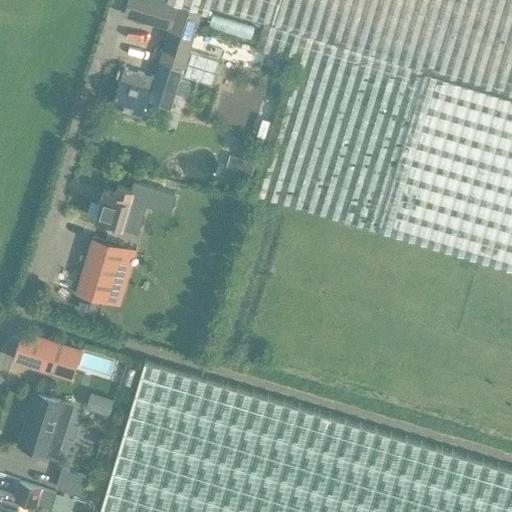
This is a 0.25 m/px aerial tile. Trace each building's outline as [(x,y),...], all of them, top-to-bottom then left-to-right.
[(125,64),(113,102),(129,107),(128,112),(141,116),(147,96),(172,104),(176,91),(186,95),(189,82),(179,79),(181,75),(188,50),(195,29),(201,11),(196,9),(169,1),(166,0),(129,0),(126,12),(170,26),(155,73),(125,64)] [(166,0),(169,1),(196,9),(199,0),(166,0)] [(511,0),(199,0),(196,9),(201,11),(208,13),(210,6),(265,23),(256,51),(260,52),(292,62),(286,80),(252,193),(331,217),(374,230),(375,228),(511,268),(511,0)] [(213,11),(208,25),(250,38),(255,25),(213,11)] [(254,70),(286,80),(292,62),(260,52),(254,70)] [(122,225),(134,187),(119,182),(116,189),(104,186),(95,216),(122,225)] [(75,291),(108,300),(120,304),(137,249),(92,236),(75,291)] [(71,376),(80,347),(20,327),(10,357),(71,376)] [(511,511),(511,467),(145,358),(98,511),(511,511)] [(34,391),(18,443),(47,452),(52,435),(63,438),(73,403),(34,391)] [(61,467),(56,487),(81,494),(87,474),(61,467)] [(20,496),(18,495),(16,500),(48,511),(54,492),(25,482),(20,496)] [(0,511),(12,511),(16,500),(18,495),(0,489),(0,511)]
